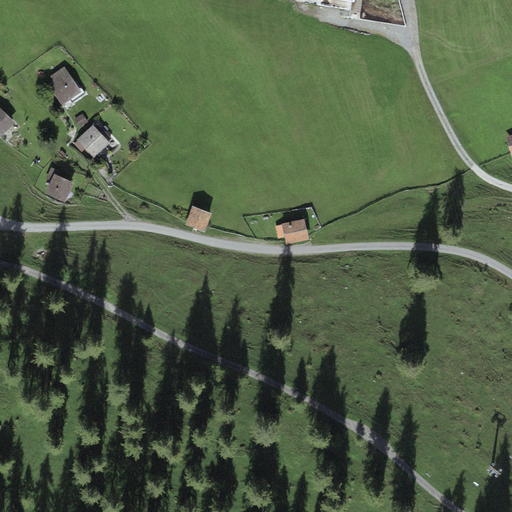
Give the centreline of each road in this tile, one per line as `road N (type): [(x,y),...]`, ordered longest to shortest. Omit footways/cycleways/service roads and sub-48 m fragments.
road 1 (residential): [(0,265),(87,296),(284,388),(378,444),(458,511)]
road 2 (unclassified): [(511,276),(442,247),(243,248),(130,226)]
road 3 (track): [(511,188),(479,173),(455,143),(416,64),(409,0)]
road 4 (residential): [(130,226),(12,83)]
road 5 (unclassified): [(130,226),(0,225)]
